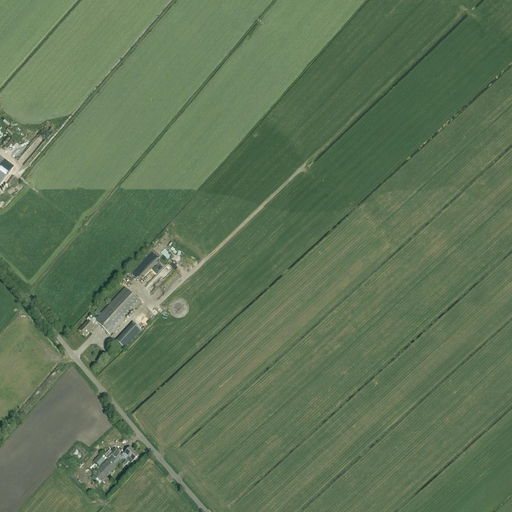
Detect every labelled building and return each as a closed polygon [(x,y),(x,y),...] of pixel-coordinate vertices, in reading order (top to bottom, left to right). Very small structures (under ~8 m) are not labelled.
[(34,131),(36,133),(43,126),(40,124),(34,131)] [(27,158),(46,138),(42,134),(22,154),(27,158)] [(12,176),(6,185),(10,188),(16,179),(12,176)] [(162,242),(159,245),(171,260),(175,258),(162,242)] [(167,281),(165,283),(169,286),(179,275),(174,271),(166,280),(167,281)] [(86,320),(88,321),(79,331),(85,337),(94,327),(92,325),(95,321),(110,335),(118,327),(140,303),(125,288),(96,320),(91,315),(86,320)] [(167,289),(158,298),(161,300),(170,292),(167,289)] [(125,350),(142,331),(133,323),(116,341),(125,350)] [(131,464),(133,462),(138,456),(130,448),(125,454),(129,458),(126,461),(122,464),(125,466),(129,462),(131,464)] [(129,458),(125,454),(124,455),(123,454),(121,455),(116,451),(108,460),(106,462),(91,478),(99,485),(124,459),(126,461),(129,458)] [(99,466),(106,459),(101,454),(94,461),(99,466)]
